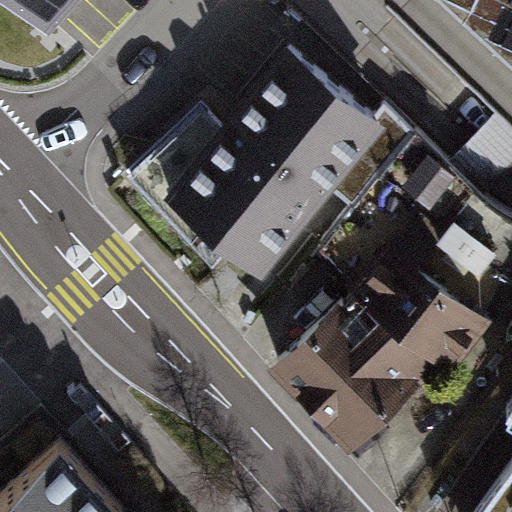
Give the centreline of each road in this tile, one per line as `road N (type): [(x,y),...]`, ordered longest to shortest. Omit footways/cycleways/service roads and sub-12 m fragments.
road 1 (tertiary): [(327,511),(129,312),(9,176)]
road 2 (residential): [(9,176),(184,0)]
